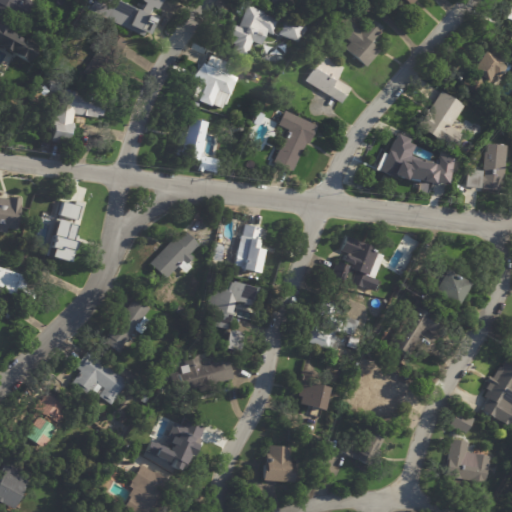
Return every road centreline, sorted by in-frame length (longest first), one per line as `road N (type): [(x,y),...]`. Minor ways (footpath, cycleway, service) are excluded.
road 1 (residential): [(0,385),(91,297),(141,212),(183,189),(511,225)]
road 2 (residential): [(216,511),(235,439),(277,361),(326,201),(366,114),(468,0)]
road 3 (residential): [(406,497),(427,422),(498,299),(511,226)]
road 4 (residential): [(113,250),(133,134),(204,0)]
road 5 (residential): [(0,157),(183,189)]
road 6 (residential): [(289,511),(377,496),(462,511)]
